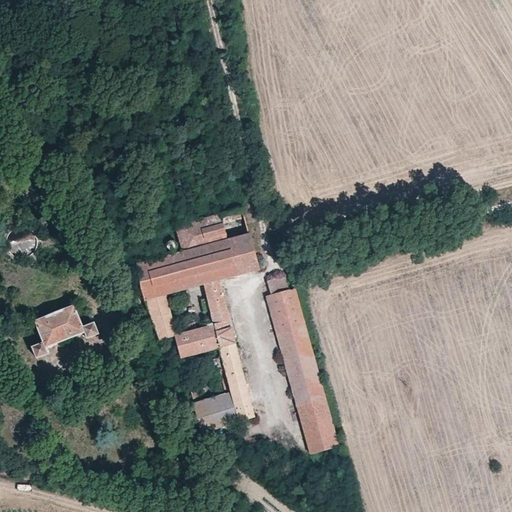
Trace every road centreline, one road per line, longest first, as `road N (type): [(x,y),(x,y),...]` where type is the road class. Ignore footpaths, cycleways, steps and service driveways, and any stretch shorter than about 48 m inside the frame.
road 1 (track): [(276,266),(261,242),(208,0)]
road 2 (track): [(276,266),(511,204)]
